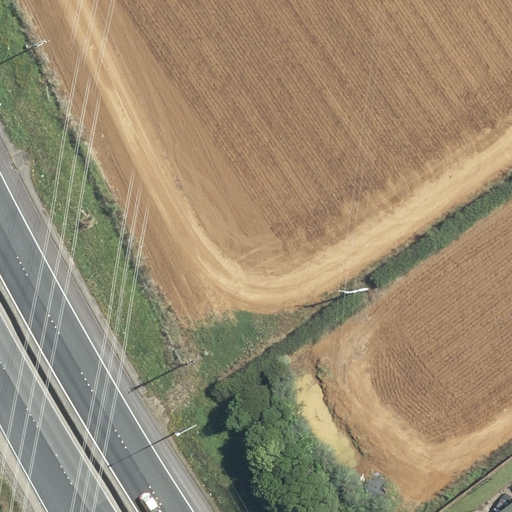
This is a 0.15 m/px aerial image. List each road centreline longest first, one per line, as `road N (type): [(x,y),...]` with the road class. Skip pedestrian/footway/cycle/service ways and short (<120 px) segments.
road 1 (motorway): [(0,220),(171,511)]
road 2 (motorway): [(98,511),(0,364)]
